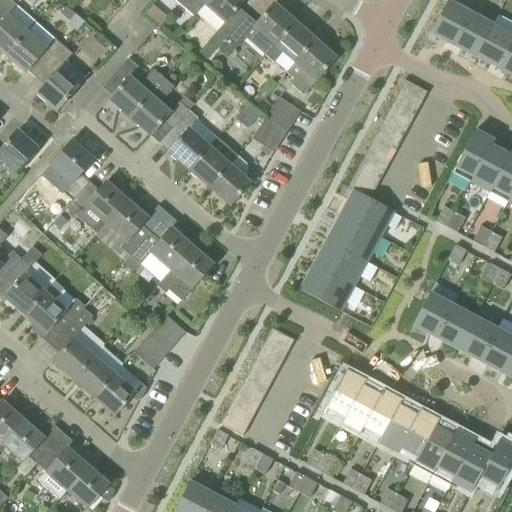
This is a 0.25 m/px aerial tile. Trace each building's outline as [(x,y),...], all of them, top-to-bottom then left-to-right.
[(35,23),(17,6),(10,0),(6,0),(0,7),(0,23),(1,24),(0,24),(0,52),(5,57),(35,23)] [(204,5),(208,0),(173,0),(193,17),(204,5)] [(208,0),(203,6),(223,24),(221,26),(216,31),(207,41),(217,50),(224,42),(247,16),(239,9),(238,9),(239,8),(245,1),(244,0),(208,0)] [(453,45),(469,14),(447,2),(430,33),(453,45)] [(265,55),(294,22),(274,4),(256,24),(247,16),(224,42),(234,51),(245,38),(265,55)] [(159,28),(167,19),(153,7),(145,16),(159,28)] [(475,57),(492,26),(469,14),(453,45),(475,57)] [(72,24),(69,27),(76,33),(84,23),(77,17),(72,24)] [(294,22),(265,55),(274,63),(281,54),(293,65),(314,40),(294,22)] [(35,23),(5,57),(25,74),(27,71),(36,79),(64,47),(55,39),(54,39),(35,23)] [(511,36),(492,26),(475,57),(479,59),(498,69),(511,42),(511,36)] [(314,40),(294,63),(295,64),(286,73),(294,80),(290,84),(303,96),(316,81),(315,81),(335,58),(314,40)] [(207,41),(199,52),(208,60),(217,50),(207,41)] [(511,42),(498,69),(511,76),(511,42)] [(64,47),(36,79),(44,86),(36,95),(56,112),(78,87),(59,69),(72,54),(64,47)] [(128,59),(103,88),(112,96),(109,100),(129,118),(164,79),(154,70),(139,86),(129,77),(137,67),(128,59)] [(211,61),(208,66),(208,71),(213,74),(218,74),(222,70),(222,64),(217,61),(211,61)] [(174,87),(164,79),(129,118),(159,144),(192,106),(193,105),(184,97),(178,101),(169,112),(159,104),(174,87)] [(422,103),(427,93),(405,81),(399,91),(422,103)] [(399,91),(393,102),(416,114),(422,103),(399,91)] [(272,108),(271,109),(293,122),(299,112),(300,112),(279,99),(272,108)] [(393,102),(388,113),(410,125),(416,114),(393,102)] [(192,106),(159,144),(189,170),(209,147),(216,138),(196,120),(201,114),(192,106)] [(260,117),(246,106),(235,118),(248,130),(260,117)] [(265,119),(286,133),(293,122),(271,109),(265,119)] [(388,113),(382,123),(404,135),(410,125),(388,113)] [(258,129),(279,143),(286,133),(265,119),(258,129)] [(382,123),(376,134),(399,146),(404,135),(382,123)] [(273,153),(279,143),(258,129),(252,139),(273,153)] [(0,150),(0,160),(15,174),(37,148),(17,131),(0,150)] [(452,173),(453,173),(455,169),(473,178),(491,145),(493,141),(474,131),(452,173)] [(376,134),(371,145),(393,157),(399,146),(376,134)] [(72,142),(50,167),(70,186),(62,194),(71,202),(72,203),(73,203),(89,184),(80,175),(93,160),(72,142)] [(371,145),(365,156),(387,167),(393,157),(371,145)] [(473,178),(471,183),(489,193),(491,189),(509,155),(491,145),(473,178)] [(209,147),(189,170),(209,188),(230,164),(209,147)] [(509,155),(491,189),(509,199),(511,194),(511,151),(509,155)] [(230,164),(209,188),(230,206),(250,183),(246,180),(248,177),(249,174),(249,171),(247,165),(237,156),(230,164)] [(365,156),(359,166),(381,178),(387,167),(365,156)] [(359,166),(353,177),(376,189),(381,178),(359,166)] [(353,177),(348,188),(370,200),(376,189),(353,177)] [(71,202),(64,211),(71,218),(79,209),(81,211),(84,208),(104,226),(105,225),(126,200),(106,182),(98,191),(89,184),(73,203),(72,203),(71,202)] [(339,216),(335,223),(376,245),(386,226),(381,224),(388,210),(370,200),(348,188),(342,198),(348,201),(351,202),(343,218),(339,216)] [(105,225),(104,226),(124,243),(120,248),(129,256),(130,257),(166,215),(157,207),(147,219),(126,200),(105,225)] [(436,222),(446,228),(454,213),(444,207),(436,222)] [(454,213),(446,228),(457,234),(465,219),(454,213)] [(124,261),(122,264),(132,273),(139,265),(148,254),(169,272),(171,270),(171,271),(191,247),(171,229),(176,223),(166,215),(130,257),(126,262),(124,261)] [(326,240),(323,245),(364,267),(376,245),(335,223),(335,225),(338,227),(329,242),(326,240)] [(480,227),(472,242),(483,248),(491,233),(480,227)] [(0,285),(22,260),(14,253),(13,252),(2,264),(0,262),(0,243),(7,236),(0,230),(0,285)] [(491,233),(483,248),(494,253),(502,238),(491,233)] [(313,264),(311,268),(352,290),(364,267),(323,245),(322,249),(325,251),(317,266),(313,264)] [(466,251),(455,246),(447,260),(458,266),(466,251)] [(165,294),(168,290),(181,302),(193,289),(192,288),(212,265),(191,247),(171,271),(171,270),(157,286),(165,294)] [(22,260),(0,285),(0,299),(2,301),(4,298),(25,316),(46,292),(54,283),(56,281),(36,263),(31,269),(22,260)] [(492,284),(500,270),(489,264),(482,279),(492,284)] [(311,277),(303,292),(340,312),(352,290),(311,268),(308,273),(308,275),(311,277)] [(511,275),(500,270),(492,284),(503,290),(511,275)] [(46,292),(25,316),(32,323),(30,325),(30,329),(38,337),(43,337),(41,338),(51,346),(83,310),(85,308),(76,300),(74,301),(61,290),(54,283),(46,292)] [(435,338),(452,306),(429,294),(412,325),(435,338)] [(452,306),(435,338),(457,349),(474,318),(452,306)] [(83,310),(51,346),(60,354),(53,362),(68,376),(74,380),(94,358),(103,347),(104,345),(84,327),(92,317),(91,317),(83,310)] [(185,333),(166,316),(158,326),(177,342),(185,333)] [(457,349),(479,361),(496,330),(474,318),(457,349)] [(177,342),(158,326),(150,335),(168,352),(177,342)] [(288,351),(294,341),(272,329),(266,340),(288,351)] [(511,338),(496,330),(480,361),(502,373),(511,354),(511,338)] [(168,352),(150,335),(142,344),(161,361),(168,352)] [(266,340),(260,350),(283,362),(288,351),(266,340)] [(134,353),(152,370),(161,361),(142,344),(134,353)] [(260,350),(255,361),(277,373),(283,362),(260,350)] [(511,354),(502,373),(511,378),(511,354)] [(74,380),(94,398),(114,375),(94,358),(74,380)] [(255,361),(249,372),(271,384),(277,373),(255,361)] [(249,372),(243,382),(265,394),(271,384),(249,372)] [(345,372),(323,413),(324,414),(326,410),(344,419),(361,386),(364,382),(345,372)] [(147,389),(142,385),(135,393),(114,375),(94,398),(114,416),(132,396),(140,401),(147,389)] [(243,382),(237,393),(260,405),(265,394),(243,382)] [(344,419),(342,423),(360,433),(362,429),(380,396),(361,386),(344,419)] [(380,396),(362,429),(381,439),(398,406),(401,402),(382,392),(380,396)] [(237,393),(232,404),(254,416),(260,405),(237,393)] [(0,445),(22,420),(2,402),(0,400),(0,445)] [(232,404),(226,415),(248,426),(254,416),(232,404)] [(381,439),(379,443),(397,453),(399,449),(417,416),(398,406),(381,439)] [(417,416),(399,449),(418,459),(435,426),(438,422),(419,412),(417,416)] [(226,415),(220,425),(242,437),(248,426),(226,415)] [(22,420),(0,445),(22,464),(17,469),(25,476),(33,467),(37,464),(62,434),(53,426),(43,439),(42,437),(22,420)] [(418,459),(416,463),(434,473),(436,468),(454,436),(435,426),(418,459)] [(220,451),(228,436),(217,431),(209,445),(220,451)] [(454,436),(436,468),(455,478),(472,446),(475,442),(456,432),(454,436)] [(67,449),(72,443),(62,434),(37,464),(46,472),(38,480),(59,499),(65,492),(87,467),(67,449)] [(491,456),(477,481),(496,492),(511,462),(511,448),(501,442),(499,441),(498,442),(493,451),(491,456)] [(455,478),(453,483),(471,493),(477,482),(477,481),(491,456),(472,446),(455,478)] [(244,464),(254,470),(262,455),(252,449),(244,464)] [(313,450),(305,465),(316,470),(324,456),(313,450)] [(273,460),(262,455),(254,470),(265,475),(273,460)] [(334,461),(324,456),(316,470),(327,476),(334,461)] [(87,467),(65,492),(86,510),(99,496),(107,503),(114,491),(108,486),(108,485),(87,467)] [(342,484),(353,490),(361,475),(350,470),(342,484)] [(288,488),(299,493),(307,478),(296,473),(288,488)] [(371,481),(361,475),(353,490),(363,496),(371,481)] [(309,499),(317,484),(307,478),(299,493),(309,499)] [(278,482),(272,492),(279,496),(285,485),(278,482)] [(202,511),(212,495),(189,483),(173,511),(202,511)] [(379,504),(389,510),(397,495),(387,489),(379,504)] [(328,490),(322,501),(335,508),(341,497),(328,490)] [(212,495),(202,511),(231,511),(234,507),(212,495)] [(401,511),(408,501),(397,495),(389,510),(393,511),(401,511)] [(333,511),(346,511),(352,503),(341,497),(335,508),(333,511)]
